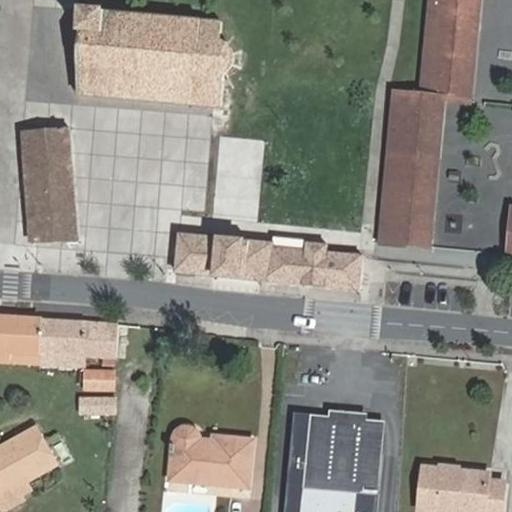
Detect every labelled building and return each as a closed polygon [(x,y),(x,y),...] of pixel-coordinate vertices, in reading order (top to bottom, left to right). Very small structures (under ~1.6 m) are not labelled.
[(382,241),(435,247),(450,103),(473,103),(482,0),(430,0),(423,93),(396,91),(382,241)] [(84,6),(76,96),(222,108),(225,75),(230,71),(234,65),(235,61),(235,53),(233,49),(231,45),(227,42),(223,39),(221,39),(223,21),(108,11),(108,8),(84,6)] [(35,242),(79,239),(71,118),(25,121),(35,242)] [(177,272),(360,290),(364,256),(329,253),(330,245),(309,243),(309,251),(274,247),(275,244),(262,242),(181,234),(177,272)] [(118,327),(0,318),(0,363),(12,365),(12,360),(59,363),(58,370),(86,371),(87,357),(116,359),(118,327)] [(116,374),(86,372),(85,390),(115,392),(116,374)] [(116,399),(83,399),(82,414),(115,414),(116,399)] [(290,511),(374,511),(381,427),(364,425),(364,419),(337,416),(336,423),(297,416),(290,511)] [(0,491),(23,478),(26,482),(56,464),(37,429),(0,448),(0,491)] [(173,478),(248,487),(253,442),(217,438),(216,444),(201,442),(200,439),(199,437),(197,434),(196,433),(193,431),(189,430),(186,430),(182,431),(179,433),(178,435),(176,438),(176,440),(173,478)] [(502,511),(505,482),(489,480),(489,473),(462,471),(461,475),(441,472),(441,468),(425,466),(421,509),(447,511),(502,511)] [(23,478),(0,491),(0,503),(4,511),(26,500),(23,496),(31,491),(26,482),(23,478)]
